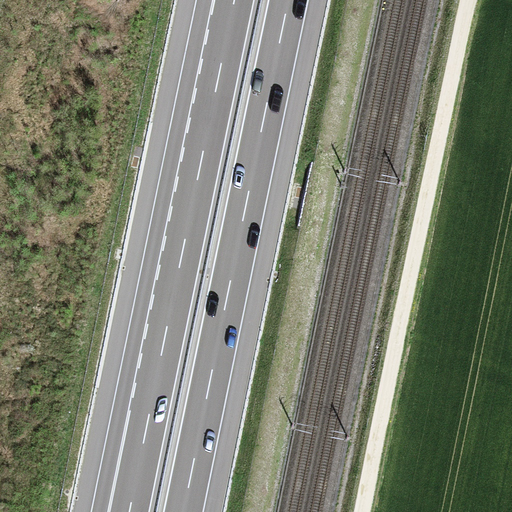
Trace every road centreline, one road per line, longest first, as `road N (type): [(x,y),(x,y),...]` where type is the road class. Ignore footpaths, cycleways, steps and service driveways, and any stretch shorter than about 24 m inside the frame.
road 1 (track): [(362,511),(468,0)]
road 2 (motorway): [(183,511),(288,0)]
road 3 (motorway): [(234,0),(129,511)]
